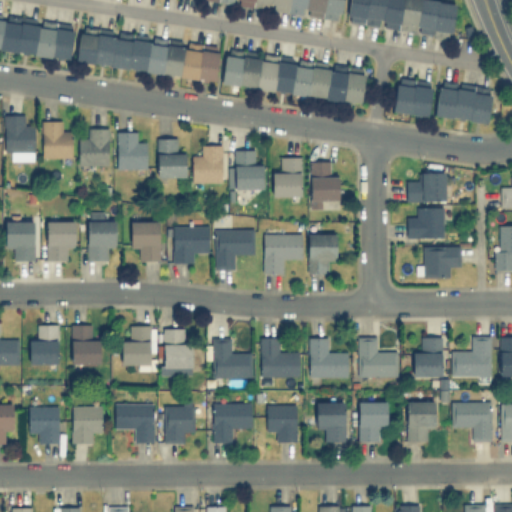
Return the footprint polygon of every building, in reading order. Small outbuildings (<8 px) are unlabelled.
[(341,0),(204,0),(338,21),(341,0)] [(448,0),(347,0),(344,21),(450,37),(455,1),(448,0)] [(0,49),(69,58),(74,22),(0,12),(0,49)] [(215,79),(219,43),(78,26),(74,63),(215,79)] [(358,103),(363,66),(224,46),(218,83),(358,103)] [(390,110),(426,115),(431,80),(395,75),(390,110)] [(486,122),(491,86),(438,78),(433,115),(486,122)] [(33,159),(33,124),(23,124),(23,113),(3,113),(3,150),(12,150),(12,159),(33,159)] [(41,156),(69,156),(69,128),(61,128),(61,120),(41,120),(41,156)] [(107,127),(87,127),(87,137),(77,137),(76,163),(106,164),(107,127)] [(144,166),(144,140),(135,140),(135,129),(115,129),(115,166),(144,166)] [(183,148),(173,148),(173,136),(154,136),(154,176),(183,176),(183,148)] [(220,144),(201,144),(201,154),(190,154),(190,181),(220,181),(220,144)] [(260,187),(261,159),(254,159),(254,148),(230,148),(230,187),(260,187)] [(270,195),(299,195),(299,156),(280,156),(280,168),(270,168),(270,195)] [(336,173),(328,173),(328,160),(308,160),(308,200),(336,200),(336,173)] [(442,170),(417,170),(417,180),(404,180),(404,200),(442,200),(442,170)] [(511,176),(509,176),(509,185),(498,185),(498,205),(511,205),(511,176)] [(441,235),(441,205),(415,205),(415,216),(405,216),(405,235),(441,235)] [(85,258),(107,258),(107,247),(114,247),(113,219),(103,219),(103,211),(84,211),(85,258)] [(171,261),(192,261),(193,250),(206,250),(206,219),(190,219),(190,224),(171,224),(171,261)] [(31,220),(3,220),(3,247),(14,247),(14,258),(31,258),(31,220)] [(44,258),(64,258),(64,249),(72,249),(72,220),(44,220),(44,258)] [(157,259),(157,220),(129,220),(129,246),(139,246),(139,259),(157,259)] [(494,268),(511,268),(511,224),(494,224),(494,268)] [(250,227),(214,227),(214,267),(234,267),(234,253),(250,253),(250,227)] [(300,232),(261,232),(261,271),(281,271),(281,258),(300,258),(300,232)] [(305,271),(324,271),(324,261),(334,261),(334,232),(305,232),(305,271)] [(421,245),(421,264),(415,264),(415,275),(447,274),(447,264),(457,264),(457,244),(421,245)] [(56,323),(37,323),(37,336),(27,336),(27,362),(56,362),(56,323)] [(69,361),(98,361),(98,334),(88,334),(88,323),(69,323),(69,361)] [(119,338),(119,363),(149,363),(149,324),(129,324),(129,338),(119,338)] [(190,340),(182,340),(182,326),(160,326),(160,374),(190,374),(190,340)] [(488,374),(488,334),(469,334),(469,348),(449,348),(449,374),(488,374)] [(393,374),(393,348),(375,348),(375,335),(356,335),(356,374),(393,374)] [(439,374),(439,335),(420,335),(420,348),(411,348),(411,374),(439,374)] [(511,335),(497,335),(497,374),(511,374),(511,335)] [(0,362),(16,363),(16,337),(0,336),(0,362)] [(248,375),(248,350),(229,350),(229,336),(210,336),(210,375),(248,375)] [(259,375),(295,375),(295,349),(278,349),(278,336),(259,336),(259,375)] [(307,375),(344,375),(344,349),(327,349),(327,336),(307,336),(307,375)] [(191,430),(191,398),(181,398),(181,403),(162,403),(162,440),(181,440),(181,430),(191,430)] [(385,399),(357,399),(357,439),(375,439),(375,428),(385,428),(385,399)] [(432,399),(404,399),(404,439),(428,439),(428,429),(432,429),(432,399)] [(450,399),(450,426),(467,426),(467,439),(487,439),(487,399),(450,399)] [(342,439),(342,400),(315,400),(315,428),(323,428),(323,439),(342,439)] [(210,401),(210,440),(229,440),(230,427),(248,427),(248,401),(210,401)] [(511,401),(497,401),(497,439),(511,439),(511,401)] [(0,442),(1,442),(1,430),(11,430),(11,402),(0,402),(0,442)] [(151,402),(113,402),(113,427),(127,427),(127,440),(151,440),(151,402)] [(275,439),(293,439),(293,403),(264,403),(264,428),(275,428),(275,439)] [(26,404),(26,431),(37,431),(37,442),(56,442),(56,404),(26,404)] [(70,441),(90,441),(90,430),(100,430),(100,404),(70,404),(70,441)] [(451,511),(482,511),(483,502),(461,501),(461,511),(451,511)] [(492,511),(511,511),(511,501),(492,501),(492,511)] [(417,511),(417,503),(394,503),(394,511),(417,511)]
